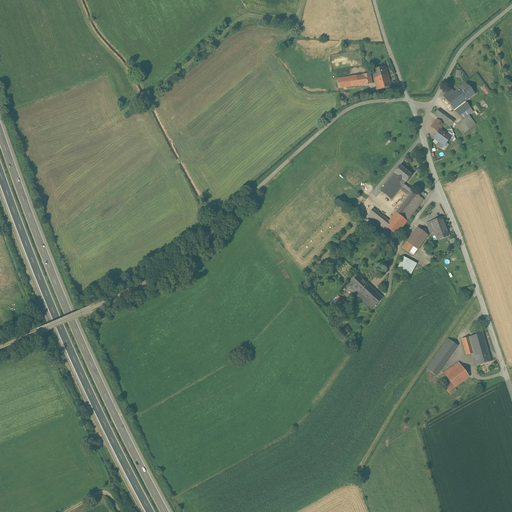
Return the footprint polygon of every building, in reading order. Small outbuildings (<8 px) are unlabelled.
[(386,65),(373,70),(379,87),(376,88),(378,92),(387,89),(394,87),(386,65)] [(372,73),(351,77),(352,86),(374,83),(372,73)] [(351,77),(337,78),(338,88),(352,86),(351,77)] [(466,83),(456,90),(465,102),(475,94),(466,83)] [(451,89),(443,96),(445,99),(454,92),(451,89)] [(454,92),(445,99),(454,110),(461,120),(473,111),(465,102),(456,90),(454,92)] [(434,115),(450,126),(454,121),(438,109),(434,115)] [(469,115),(462,121),(466,126),(460,131),(462,134),(475,124),(469,115)] [(437,120),(432,127),(437,131),(442,124),(437,120)] [(462,121),(456,125),(460,131),(466,126),(462,121)] [(450,137),(440,130),(434,138),(439,142),(444,145),(444,146),(450,137)] [(412,175),(400,166),(394,173),(405,182),(406,182),(412,175)] [(394,173),(390,178),(380,191),(391,200),(400,189),(403,184),(405,182),(394,173)] [(423,200),(404,185),(403,184),(400,189),(407,195),(405,198),(407,199),(406,200),(396,213),(407,221),(423,200)] [(373,209),(368,205),(362,212),(367,216),(373,209)] [(389,221),(373,209),(367,216),(369,217),(373,221),(383,229),(385,226),(389,221)] [(389,221),(385,226),(396,235),(407,221),(396,213),(395,213),(389,221)] [(432,224),(435,235),(448,232),(445,221),(432,224)] [(427,235),(416,227),(402,247),(412,254),(427,235)] [(448,232),(435,235),(438,245),(444,244),(451,242),(448,232)] [(417,264),(403,257),(397,267),(411,275),(417,264)] [(358,275),(349,284),(359,293),(361,295),(369,285),(358,275)] [(369,285),(361,295),(365,299),(374,307),(382,298),(369,285)] [(361,295),(359,293),(356,296),(362,302),(365,299),(361,295)] [(338,296),(330,304),(337,311),(345,303),(338,296)] [(374,307),(365,299),(362,302),(371,310),(374,307)] [(342,321),(335,326),(344,338),(351,332),(342,321)] [(483,333),(469,337),(473,353),(477,365),(491,361),(483,333)] [(473,353),(469,337),(462,339),(466,355),(473,353)] [(447,338),(429,364),(434,368),(436,366),(436,365),(452,342),(447,338)] [(457,345),(452,342),(436,365),(436,366),(434,368),(439,371),(451,355),(457,345)] [(458,362),(451,368),(444,373),(447,376),(446,376),(452,383),(455,387),(469,377),(458,362)] [(452,383),(445,388),(448,392),(455,387),(452,383)]
